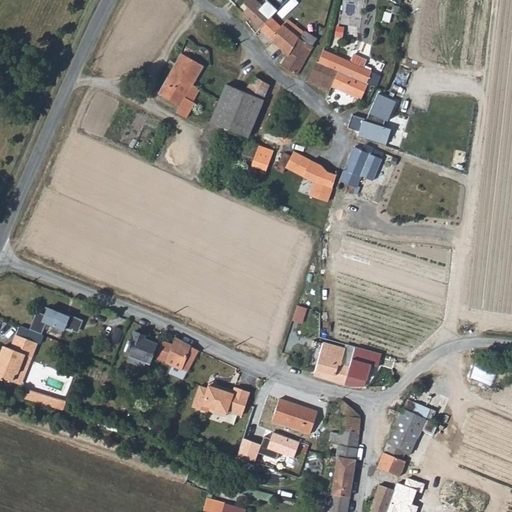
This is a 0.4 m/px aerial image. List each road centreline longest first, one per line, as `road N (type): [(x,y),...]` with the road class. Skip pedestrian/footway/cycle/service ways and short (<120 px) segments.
road 1 (unclassified): [(511,348),(452,348),(391,394),(368,400),(267,372),(0,254)]
road 2 (unclassified): [(0,242),(111,0)]
road 3 (unknown): [(79,68),(150,100),(170,41),(201,0)]
